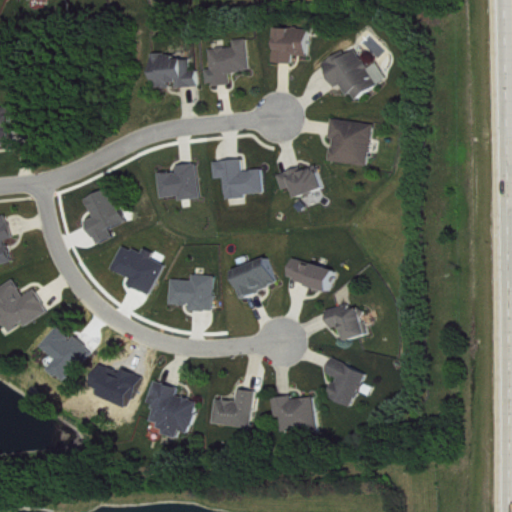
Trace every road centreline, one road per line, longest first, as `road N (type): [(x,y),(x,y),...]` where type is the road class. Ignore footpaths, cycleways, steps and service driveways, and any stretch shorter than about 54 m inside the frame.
road 1 (residential): [(280,342),(159,342),(108,320),(69,282),(39,179)]
road 2 (residential): [(0,183),(72,170),(169,124),(277,112)]
